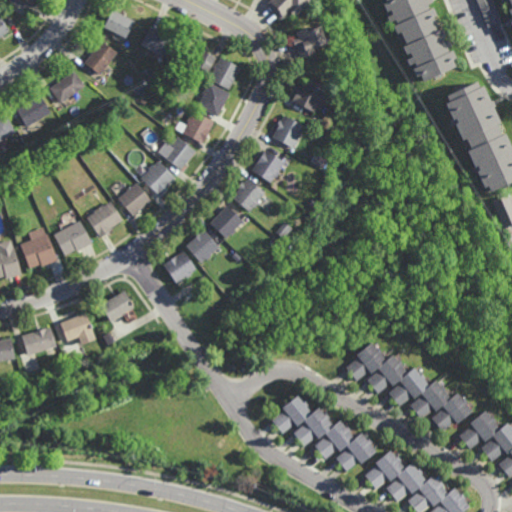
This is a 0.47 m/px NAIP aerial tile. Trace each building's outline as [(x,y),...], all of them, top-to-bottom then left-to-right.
[(308,0),(296,12),(295,11),(292,14),(286,9),(279,16),(272,9),(273,8),(266,1),(267,0),(308,0)] [(434,0),(427,3),(429,6),(433,4),(437,13),(433,15),(439,26),(443,24),(446,33),(443,34),(445,38),(449,37),(452,43),(447,46),(449,49),(453,47),(457,56),(453,58),(456,64),(423,80),(420,73),(416,75),(412,66),(416,64),(414,60),(408,63),(405,57),(411,55),(410,51),(406,53),(401,44),(405,42),(400,31),(396,33),(391,23),(396,21),(395,18),(389,20),(386,14),(392,11),(390,8),(385,10),(381,1),(383,0),(434,0)] [(488,26),(477,0),(493,0),(501,21),(488,26)] [(125,37),(104,26),(113,8),(134,19),(125,37)] [(0,13),(11,30),(0,36),(0,13)] [(326,42),(312,48),(314,52),(299,58),(295,46),(293,46),(291,39),(297,37),(294,31),(305,26),(306,28),(318,23),(326,42)] [(165,56),(141,43),(150,25),(175,38),(165,56)] [(100,74),(85,62),(101,39),(117,51),(100,74)] [(207,72),(192,65),(199,49),(215,56),(207,72)] [(239,67),(228,89),(208,79),(213,68),(211,68),(214,63),(216,63),(219,57),(239,67)] [(147,81),(142,72),(150,67),(155,77),(147,81)] [(61,103),(49,88),(74,70),(85,85),(61,103)] [(481,83),(484,82),(492,98),(494,97),(496,103),(494,104),(501,119),(497,121),(503,132),(507,130),(511,140),(511,179),(491,190),(488,183),(484,185),(476,169),(475,170),(473,166),(475,165),(467,149),(472,146),(467,136),(462,138),(455,121),(453,122),(451,117),(453,115),(446,100),(449,99),(446,93),(478,77),(481,83)] [(324,90),(313,112),(290,101),(296,89),(298,90),(303,80),(324,90)] [(229,93),(216,116),(196,105),(202,94),(200,93),(203,89),(205,90),(209,82),(229,93)] [(27,126),(16,109),(40,95),(50,112),(27,126)] [(119,107),(115,99),(123,95),(127,103),(119,107)] [(213,121),(202,143),(174,129),(178,121),(185,125),(187,122),(185,121),(188,116),(189,117),(192,111),(213,121)] [(0,139),(0,117),(6,114),(15,132),(0,139)] [(290,146),(272,136),(278,126),(275,125),(278,120),(279,121),(283,114),(302,125),(290,146)] [(104,126),(100,120),(108,115),(112,122),(104,126)] [(194,151),(179,169),(162,155),(170,146),(168,145),(171,142),(172,143),(177,137),(194,151)] [(275,177),(274,176),(270,182),(252,170),(264,150),(282,162),(276,171),(278,172),(275,177)] [(322,168),(309,162),(313,154),(326,159),(322,168)] [(157,195),(140,179),(149,169),(148,168),(151,164),(152,166),(157,160),(174,176),(157,195)] [(265,192),(257,202),(258,203),(254,207),(253,206),(249,212),(230,197),(238,188),(236,187),(241,181),(243,183),(247,178),(265,192)] [(151,200),(131,216),(117,198),(127,190),(125,189),(130,185),(131,187),(136,182),(151,200)] [(511,224),(504,228),(492,200),(509,193),(511,200),(511,224)] [(313,207),(308,204),(312,199),(317,202),(313,207)] [(122,219),(110,227),(111,228),(98,237),(85,218),(86,217),(84,213),(90,208),(92,211),(102,204),(103,206),(109,201),(122,219)] [(230,234),(228,233),(224,238),(208,222),(226,205),(242,220),(233,229),(234,230),(230,234)] [(77,250),(76,249),(64,255),(53,234),(80,220),(92,243),(77,250)] [(289,233),(288,232),(283,237),(275,231),(284,221),(291,228),(289,230),(290,230),(289,233)] [(218,246),(208,254),(210,256),(205,260),(204,258),(199,262),(184,245),(194,237),(193,236),(198,232),(199,233),(204,229),(218,246)] [(41,265),(41,263),(29,268),(20,244),(47,233),(57,259),(41,265)] [(272,245),(268,242),(273,236),(277,240),(272,245)] [(6,278),(5,275),(0,276),(0,250),(14,247),(20,274),(6,278)] [(186,277),(185,276),(175,283),(162,264),(182,250),(196,269),(190,273),(190,274),(186,277)] [(110,321),(100,303),(124,290),(133,307),(122,313),(123,314),(110,321)] [(216,309),(213,304),(218,301),(221,306),(216,309)] [(94,338),(81,343),(78,336),(66,340),(59,322),(85,313),(94,338)] [(28,354),(22,335),(50,326),(56,346),(28,354)] [(106,343),(101,335),(109,331),(113,340),(106,343)] [(0,359),(0,339),(11,338),(14,357),(0,359)] [(376,348),(378,347),(381,352),(380,353),(385,360),(392,355),(397,361),(400,360),(403,364),(400,365),(407,373),(414,367),(420,374),(421,373),(424,377),(423,378),(428,386),(435,380),(441,387),(443,386),(446,389),(444,391),(450,398),(457,393),(462,399),(464,398),(467,403),(465,404),(471,411),(456,423),(452,418),(450,419),(452,422),(441,431),(431,417),(441,409),(444,412),(446,411),(442,406),(435,411),(430,405),(429,407),(430,409),(420,417),(410,404),(419,396),(422,400),(424,398),(420,393),(413,399),(408,392),(407,394),(409,397),(398,405),(387,392),(398,383),(401,387),(403,385),(399,380),(392,386),(387,380),(386,381),(388,384),(378,392),(366,379),(377,371),(379,374),(381,372),(377,367),(371,373),(366,367),(364,369),(366,372),(356,380),(345,366),(355,358),(358,361),(360,360),(355,354),(371,342),(376,348)] [(304,400),(308,405),(305,407),(311,413),(318,408),(323,415),(325,413),(328,417),(327,418),(332,425),(339,420),(345,428),(347,426),(350,431),(349,432),(353,438),(360,433),(366,440),(368,438),(372,442),(370,444),(376,452),(360,463),(356,458),(354,459),(355,462),(345,470),(336,457),(345,449),(347,452),(349,450),(346,446),(339,452),(334,446),(333,447),(335,450),(324,458),(314,445),(324,437),(326,440),(328,438),(324,433),(318,439),(313,433),(311,435),(314,438),(304,446),(293,432),(302,424),(305,427),(307,425),(303,420),(296,426),(292,420),(290,422),(292,425),(282,433),(271,419),(281,411),(284,415),(285,413),(281,407),(296,395),(302,402),(304,400)] [(490,417),(492,416),(495,420),(493,421),(500,429),(507,423),(511,429),(511,472),(508,476),(498,463),(507,455),(510,459),(511,457),(511,455),(509,452),(507,454),(501,447),(499,449),(501,452),(491,460),(480,447),(490,439),(493,443),(495,440),(491,435),(484,441),(479,435),(477,437),(480,440),(469,449),(458,435),(468,427),(471,430),(474,428),(469,422),(484,410),(490,417)] [(396,457),(398,455),(402,460),(399,462),(405,468),(412,463),(417,470),(419,468),(422,472),(420,474),(426,481),(433,476),(439,483),(441,481),(444,485),(442,487),(447,493),(454,487),(460,494),(462,493),(465,497),(463,499),(470,507),(462,511),(430,511),(439,505),(441,507),(443,505),(440,501),(433,507),(428,501),(427,502),(429,504),(419,511),(417,511),(408,500),(418,492),(420,495),(422,493),(418,488),(412,493),(407,488),(405,490),(407,492),(397,500),(387,487),(396,479),(399,482),(401,481),(397,476),(390,481),(386,476),(384,477),(386,480),(376,488),(365,474),(375,466),(378,470),(379,468),(375,462),(390,450),(396,457)]
